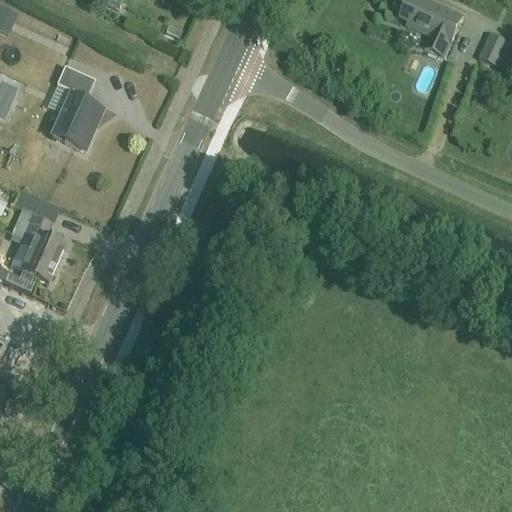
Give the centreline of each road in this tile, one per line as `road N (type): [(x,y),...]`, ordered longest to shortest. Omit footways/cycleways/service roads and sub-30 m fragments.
road 1 (tertiary): [(22,511),(224,68)]
road 2 (unclassified): [(511,213),(369,146),(282,90),(224,68)]
